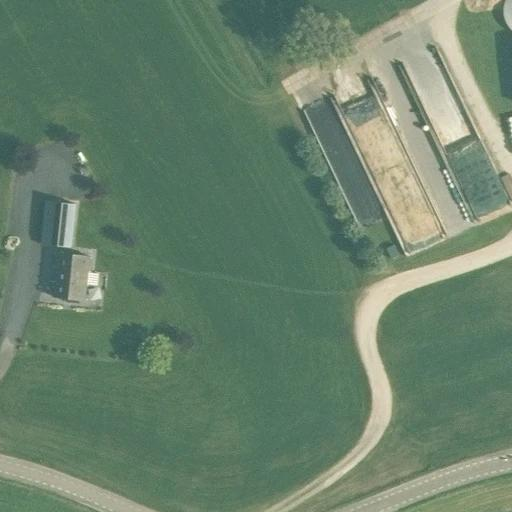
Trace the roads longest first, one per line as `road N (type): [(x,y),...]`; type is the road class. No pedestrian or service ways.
road 1 (track): [(177,0),(365,332)]
road 2 (track): [(447,0),(435,7),(511,161)]
road 3 (tertiary): [(363,511),(511,461)]
road 4 (tertiary): [(0,466),(129,511)]
